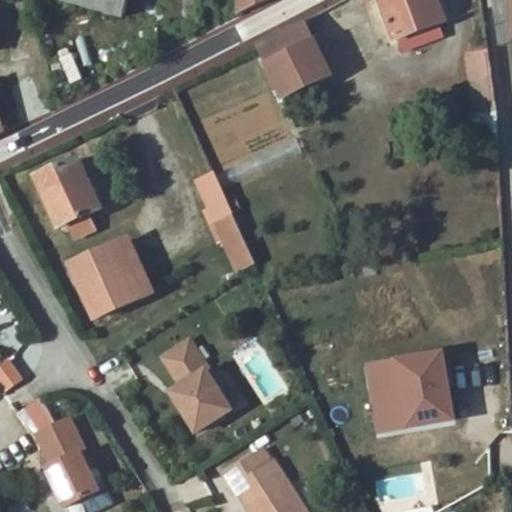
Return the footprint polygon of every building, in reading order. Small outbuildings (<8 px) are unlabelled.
[(57,0),(129,20),(133,0),(57,0)] [(277,0),(242,0),(243,18),(277,1),(277,0)] [(441,0),(380,0),(397,44),(405,41),(445,23),(450,21),(441,0)] [(308,23),(261,44),(291,99),(335,76),(308,23)] [(452,40),(445,23),(405,41),(412,57),(452,40)] [(61,60),(70,85),(83,81),(74,55),(61,60)] [(497,110),(491,57),(471,59),(481,121),(471,124),(476,154),(498,150),(497,110)] [(224,182),(297,141),(262,80),(229,99),(245,126),(205,149),(224,182)] [(103,210),(79,157),(42,175),(66,227),(72,226),(79,239),(99,231),(92,214),(103,210)] [(253,264),(214,176),(195,183),(235,272),(253,264)] [(153,294),(129,240),(71,266),(95,319),(153,294)] [(191,341),(164,358),(183,386),(172,393),(197,432),(233,410),(208,371),(210,370),(191,341)] [(446,355),(371,366),(382,438),(457,426),(446,355)] [(0,364),(0,386),(1,390),(24,383),(16,359),(0,364)] [(70,418),(38,433),(53,465),(48,467),(67,506),(100,490),(89,468),(94,467),(70,418)] [(258,453),(227,473),(252,511),(307,511),(275,461),(266,466),(258,453)]
